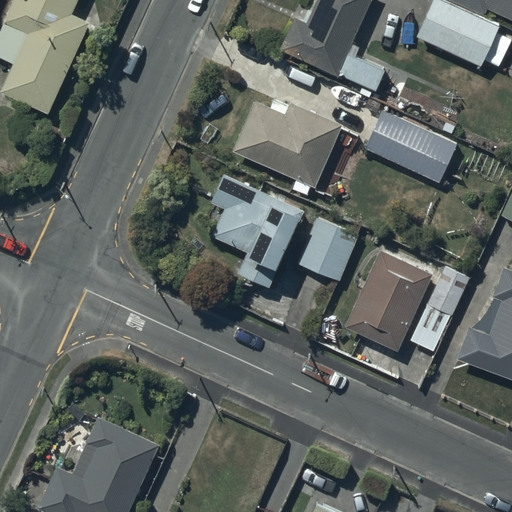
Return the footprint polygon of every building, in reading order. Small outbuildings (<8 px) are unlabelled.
[(75,0),(12,0),(5,15),(29,27),(2,85),(49,108),(93,17),(72,7),(75,0)] [(295,10),(280,44),(374,86),(385,64),(347,47),(368,0),(314,0),(307,15),(295,10)] [(511,0),(429,0),(416,30),(483,60),(502,18),(485,11),(488,4),(511,14),(511,0)] [(343,118),(291,96),(286,108),(254,94),(232,146),(296,173),(290,188),(305,195),(312,180),(316,182),(343,118)] [(382,105),(364,141),(440,177),(458,140),(382,105)] [(306,204),(223,167),(210,196),(224,202),(212,230),(247,246),(238,266),(270,281),(306,204)] [(511,186),(501,209),(511,214),(511,186)] [(359,229),(317,211),(297,258),(340,276),(359,229)] [(382,242),(344,320),(396,344),(433,266),(382,242)] [(445,260),(410,335),(436,346),(470,272),(445,260)] [(511,262),(504,260),(493,289),(503,293),(490,328),(469,320),(457,352),(511,372),(511,262)] [(58,461),(39,502),(61,511),(75,511),(77,509),(84,511),(125,511),(160,438),(99,409),(87,435),(79,432),(64,464),(58,461)] [(350,511),(316,498),(309,511),(350,511)]
